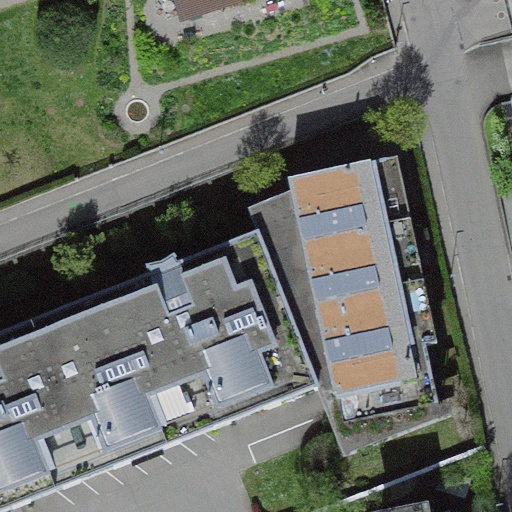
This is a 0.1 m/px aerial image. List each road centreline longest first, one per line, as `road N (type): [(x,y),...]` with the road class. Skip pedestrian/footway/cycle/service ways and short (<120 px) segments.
road 1 (residential): [(0,241),(441,68)]
road 2 (residential): [(511,396),(441,68)]
